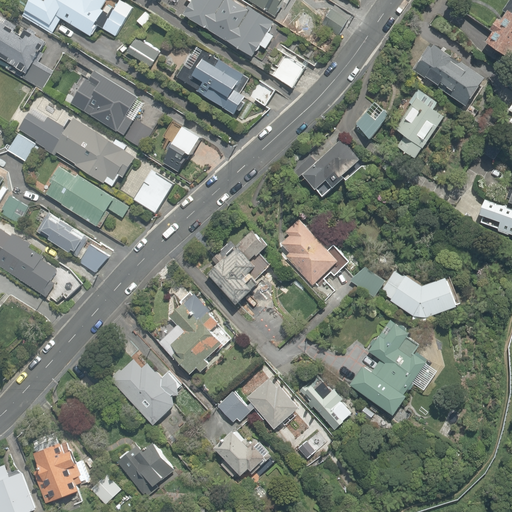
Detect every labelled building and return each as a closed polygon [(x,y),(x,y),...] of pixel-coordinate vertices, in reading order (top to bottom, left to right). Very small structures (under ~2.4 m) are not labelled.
[(62,18),(91,36),(99,24),(117,36),(135,7),(123,0),(121,0),(117,8),(114,6),(110,13),(103,9),(107,0),(48,0),(47,1),(45,0),(33,0),(24,14),(53,33),(62,18)] [(193,0),(184,15),(254,57),(260,44),(267,49),(275,36),(269,32),(276,22),(249,6),(248,8),(234,0),(193,0)] [(246,0),(275,18),(286,1),(284,0),(246,0)] [(322,24),(340,35),(350,19),(332,8),(322,24)] [(153,18),(146,11),(136,21),(143,28),(153,18)] [(508,65),(511,59),(511,15),(506,12),(483,50),(508,65)] [(25,77),(44,89),(55,70),(37,60),(49,42),(28,29),(24,37),(16,32),(17,30),(16,30),(18,26),(0,14),(0,55),(28,72),(25,77)] [(163,47),(169,51),(177,36),(171,33),(163,47)] [(130,52),(153,66),(161,52),(138,38),(130,52)] [(485,77),(433,42),(413,71),(467,105),(485,77)] [(179,78),(236,112),(238,109),(241,111),(246,102),(244,101),(247,96),(242,93),(251,78),(201,48),(196,56),(193,54),(179,78)] [(87,79),(73,103),(126,135),(125,138),(143,149),(154,130),(129,114),(140,97),(96,70),(89,80),(87,79)] [(276,78),(293,88),(298,80),(281,70),(276,78)] [(251,96),(266,106),(276,90),(261,81),(251,96)] [(399,146),(417,158),(424,147),(425,148),(446,116),(435,108),(438,102),(419,89),(410,102),(413,104),(396,129),(406,135),(399,146)] [(46,123),(30,113),(20,130),(38,141),(37,143),(57,155),(59,153),(77,164),(76,165),(105,183),(106,182),(112,185),(132,153),(75,118),(73,122),(70,120),(65,127),(49,117),(46,123)] [(369,134),(372,138),(379,131),(366,117),(359,124),(369,134)] [(164,163),(180,172),(183,167),(185,168),(203,137),(186,127),(176,144),(174,143),(170,148),(172,150),(164,163)] [(9,151),(27,162),(38,144),(20,133),(9,151)] [(361,159),(342,139),(305,175),(318,188),(327,179),(337,189),(347,179),(344,175),(361,159)] [(299,178),(317,161),(307,151),(289,168),(299,178)] [(99,225),(102,227),(112,212),(109,210),(110,209),(125,218),(131,206),(79,174),(78,176),(62,166),(52,182),(54,184),(48,193),(64,204),(99,226),(99,225)] [(137,202),(156,214),(165,198),(146,187),(137,202)] [(2,215),(20,226),(32,208),(12,194),(2,209),(5,210),(2,215)] [(511,209),(508,208),(485,201),(480,218),(503,225),(500,235),(511,238),(511,209)] [(38,231),(82,260),(89,249),(86,247),(91,238),(50,212),(38,231)] [(292,252),(287,256),(313,285),(330,270),(334,275),(350,260),(336,244),(330,250),(302,219),(287,232),(290,234),(282,241),(292,252)] [(241,302),(249,310),(257,302),(260,305),(261,304),(272,294),(261,282),(252,273),(259,266),(252,259),(257,254),(258,256),(261,253),(270,244),(264,237),(262,238),(261,238),(253,229),(224,256),(220,252),(213,259),(218,265),(210,273),(239,304),(241,302)] [(0,265),(48,297),(56,283),(53,281),(60,270),(43,259),(45,256),(31,246),(32,244),(14,232),(8,242),(3,239),(0,243),(0,265)] [(81,263),(96,273),(102,263),(87,253),(81,263)] [(351,280),(375,298),(388,280),(368,265),(351,280)] [(412,319),(428,323),(430,319),(462,303),(452,275),(424,285),(398,269),(383,293),(393,299),(391,301),(415,315),(412,319)] [(161,342),(191,375),(199,367),(203,371),(212,363),(208,358),(225,343),(212,329),(220,322),(211,312),(213,310),(194,290),(181,302),(183,304),(170,317),(178,325),(161,342)] [(351,384),(395,414),(407,396),(405,394),(408,389),(411,391),(414,385),(413,384),(416,379),(421,382),(432,366),(427,362),(429,359),(417,350),(421,344),(408,336),(410,333),(390,320),(380,334),(369,350),(381,359),(373,371),(363,365),(351,384)] [(112,377),(155,425),(177,404),(175,394),(181,393),(179,381),(170,372),(165,377),(159,371),(157,371),(149,362),(144,367),(135,358),(122,371),(121,369),(112,377)] [(88,373),(98,385),(104,380),(94,368),(88,373)] [(316,405),(337,429),(349,419),(337,405),(346,398),(337,387),(333,391),(316,372),(299,388),(310,401),(308,402),(313,408),(316,405)] [(261,409),(277,427),(301,406),(282,385),(279,387),(272,378),(261,387),(250,396),(261,409)] [(235,391),(220,406),(234,421),(238,417),(243,422),(258,407),(252,400),(248,404),(235,391)] [(376,413),(366,406),(360,414),(370,422),(376,413)] [(224,464),(235,476),(240,471),(244,474),(250,468),(250,469),(255,474),(261,468),(275,455),(261,439),(259,437),(254,442),(249,437),(248,438),(240,430),(238,431),(236,429),(218,446),(230,459),(224,464)] [(335,448),(322,431),(297,449),(310,466),(335,448)] [(60,443),(58,438),(36,447),(38,451),(35,452),(48,487),(41,489),(45,500),(53,497),(54,499),(80,490),(78,485),(84,482),(81,476),(83,475),(74,450),(66,453),(62,443),(60,443)] [(148,492),(150,495),(161,487),(158,484),(177,469),(156,441),(145,450),(141,444),(120,460),(146,494),(148,492)] [(31,511),(32,511),(39,509),(25,471),(12,476),(8,464),(0,466),(0,511),(31,511)] [(93,489),(108,504),(124,489),(109,473),(93,489)] [(255,489),(263,500),(269,495),(261,485),(255,489)]
